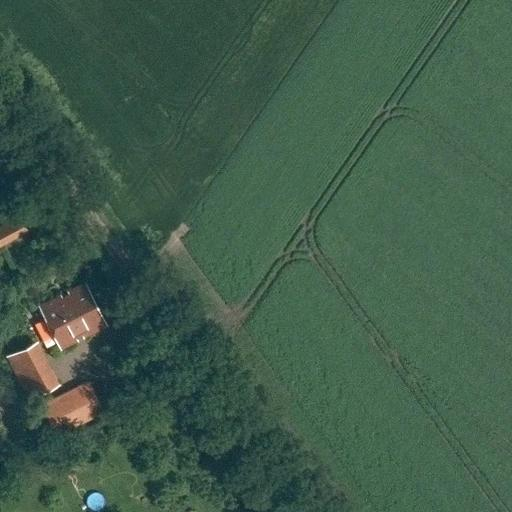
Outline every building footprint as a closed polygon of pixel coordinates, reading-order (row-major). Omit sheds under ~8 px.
[(0,244),(26,230),(19,216),(0,226),(0,244)] [(107,327),(85,284),(38,307),(60,351),(107,327)] [(52,380),(33,342),(6,355),(25,394),(52,380)] [(101,352),(109,368),(122,362),(114,346),(101,352)] [(90,372),(60,388),(75,417),(105,400),(90,372)]
